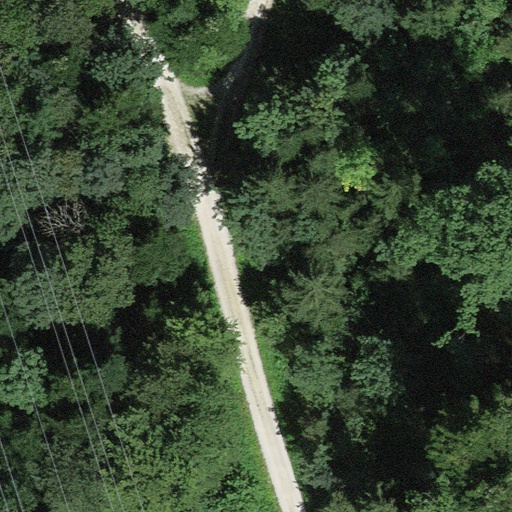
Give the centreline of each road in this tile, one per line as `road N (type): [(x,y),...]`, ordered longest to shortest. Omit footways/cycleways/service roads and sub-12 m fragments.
road 1 (track): [(129,0),(209,213),(296,511)]
road 2 (track): [(209,213),(266,0)]
